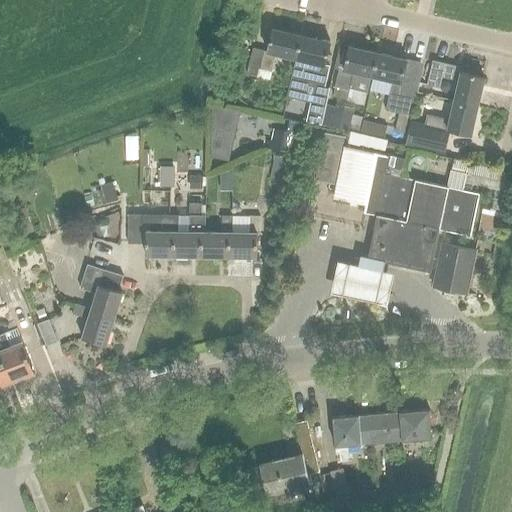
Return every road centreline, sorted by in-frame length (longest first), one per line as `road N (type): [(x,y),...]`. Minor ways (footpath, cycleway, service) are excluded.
road 1 (residential): [(120,403),(156,281),(246,291),(249,368)]
road 2 (residential): [(511,45),(308,0)]
road 3 (unclassified): [(249,368),(446,349)]
road 4 (unclassified): [(120,403),(249,368)]
road 5 (unclassified): [(0,452),(120,403)]
